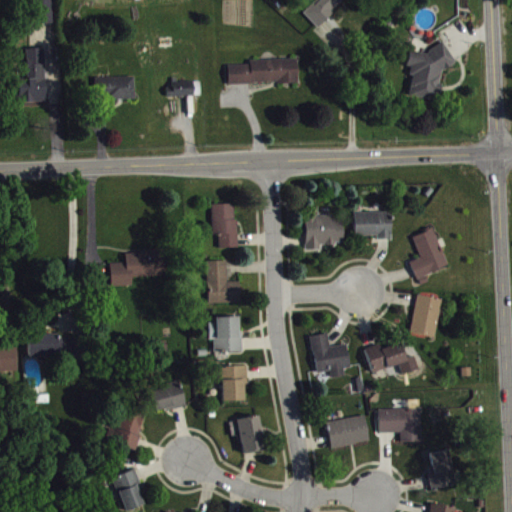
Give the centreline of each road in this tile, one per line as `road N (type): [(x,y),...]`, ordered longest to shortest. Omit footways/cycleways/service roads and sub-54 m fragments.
road 1 (tertiary): [(511,511),(490,0)]
road 2 (tertiary): [(0,167),(511,150)]
road 3 (residential): [(265,160),(274,299),(299,462),(296,511)]
road 4 (residential): [(181,460),(266,495),(382,496)]
